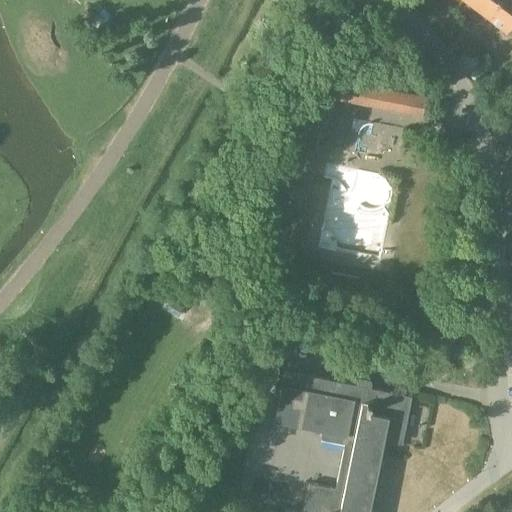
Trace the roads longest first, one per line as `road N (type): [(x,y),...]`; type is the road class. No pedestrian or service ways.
road 1 (residential): [(511,445),(499,396),(492,190),(480,131),(434,43),(384,0)]
road 2 (residential): [(0,289),(111,155),(198,0)]
